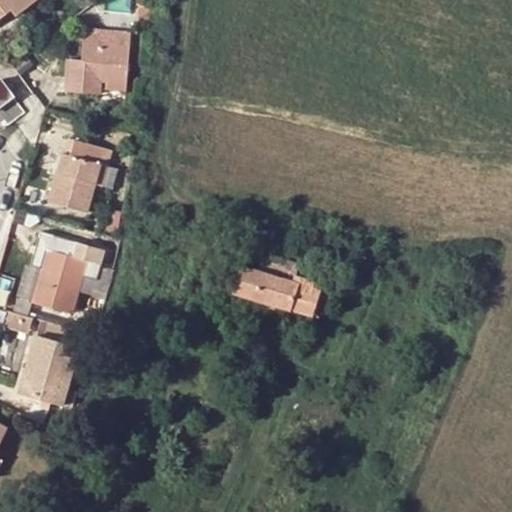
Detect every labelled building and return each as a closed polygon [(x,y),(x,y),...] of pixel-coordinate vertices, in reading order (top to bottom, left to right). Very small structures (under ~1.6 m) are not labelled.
[(0,0),(0,8),(8,3),(12,9),(17,15),(36,0),(0,0)] [(0,18),(12,9),(8,3),(0,8),(0,18)] [(137,7),(136,23),(149,24),(151,8),(137,7)] [(107,17),(107,30),(130,31),(131,18),(107,17)] [(67,60),(65,92),(101,93),(101,85),(125,85),(130,31),(107,30),(86,29),(83,60),(67,60)] [(24,112),(0,79),(0,123),(3,128),(24,112)] [(106,167),(110,152),(69,139),(65,152),(62,155),(49,201),(85,213),(94,185),(111,189),(116,170),(106,167)] [(119,212),(109,210),(106,232),(115,234),(119,212)] [(50,235),(45,254),(39,271),(31,301),(73,313),(86,266),(88,260),(100,263),(104,251),(50,235)] [(30,267),(39,271),(45,254),(34,252),(30,267)] [(334,276),(266,255),(261,273),(241,267),(233,292),(310,316),(315,299),(319,284),(325,286),(330,288),(334,276)] [(99,270),(100,263),(88,260),(86,266),(99,270)] [(94,328),(101,299),(87,294),(78,323),(94,328)] [(8,310),(5,326),(31,331),(34,315),(8,310)] [(21,392),(62,404),(66,388),(77,349),(36,338),(21,392)] [(228,355),(239,359),(243,345),(232,341),(228,355)] [(66,388),(62,404),(78,408),(82,392),(66,388)]
